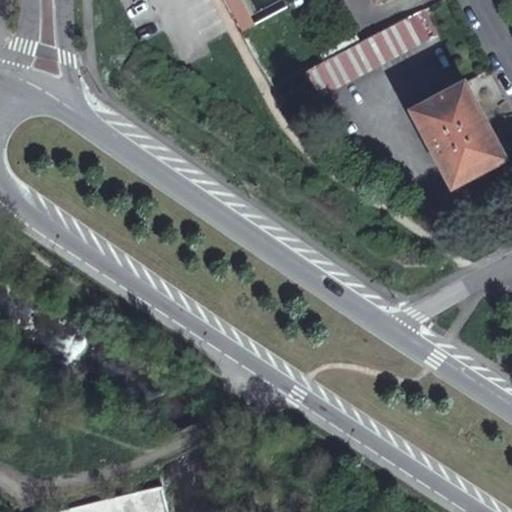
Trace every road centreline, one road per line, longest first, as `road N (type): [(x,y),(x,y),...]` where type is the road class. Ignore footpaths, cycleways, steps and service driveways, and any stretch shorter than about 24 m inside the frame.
road 1 (secondary): [(0,184),(13,202),(472,511)]
road 2 (secondary): [(395,336),(191,203),(85,118)]
road 3 (secondary): [(511,414),(395,336)]
road 4 (unclassified): [(511,266),(431,302),(395,336)]
